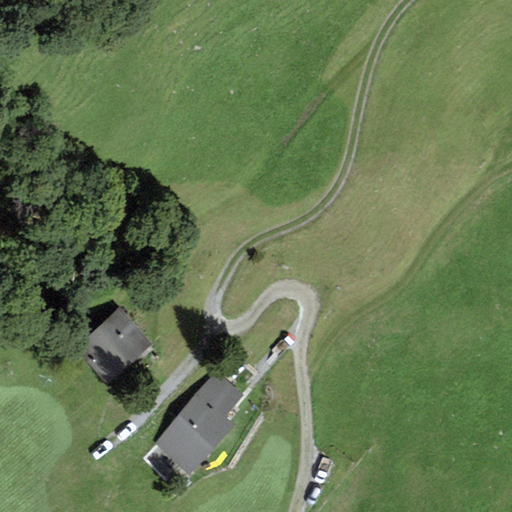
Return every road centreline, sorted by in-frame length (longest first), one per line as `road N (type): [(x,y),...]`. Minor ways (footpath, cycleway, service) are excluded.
road 1 (track): [(222,332),(212,324),(212,307),(239,254),(313,213),(337,186),(375,50),(409,0)]
road 2 (track): [(511,167),(468,194),(410,273),(352,317),(301,372)]
road 3 (track): [(99,454),(222,332)]
